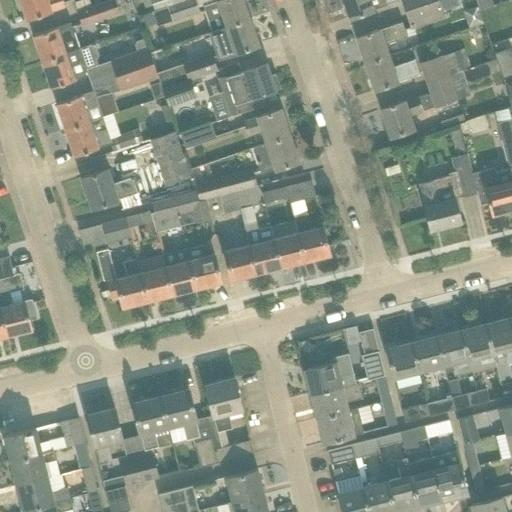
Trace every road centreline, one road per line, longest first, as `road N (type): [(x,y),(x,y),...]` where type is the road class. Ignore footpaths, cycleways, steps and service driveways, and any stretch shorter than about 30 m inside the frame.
road 1 (residential): [(388,292),(288,0)]
road 2 (residential): [(87,368),(0,109)]
road 3 (residential): [(307,511),(261,324)]
road 4 (unclassified): [(87,368),(261,324)]
road 5 (unclassified): [(261,324),(388,292)]
road 6 (unclassified): [(388,292),(511,260)]
